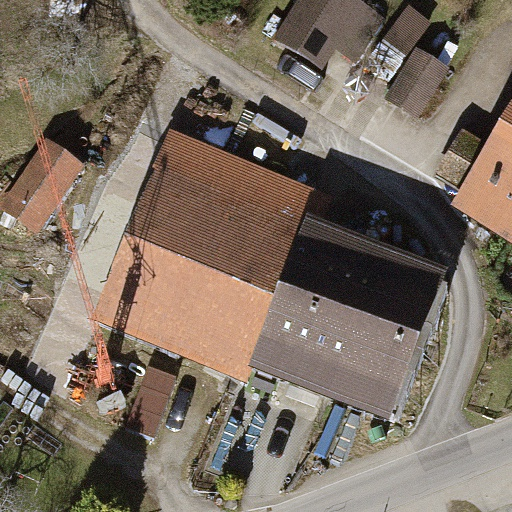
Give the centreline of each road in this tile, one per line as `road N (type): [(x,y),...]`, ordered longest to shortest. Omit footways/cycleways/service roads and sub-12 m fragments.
road 1 (track): [(125,0),(168,46),(419,213),(457,264),(467,328),(413,477)]
road 2 (track): [(0,384),(43,424),(156,488),(177,511)]
road 3 (unclassified): [(511,440),(316,511)]
